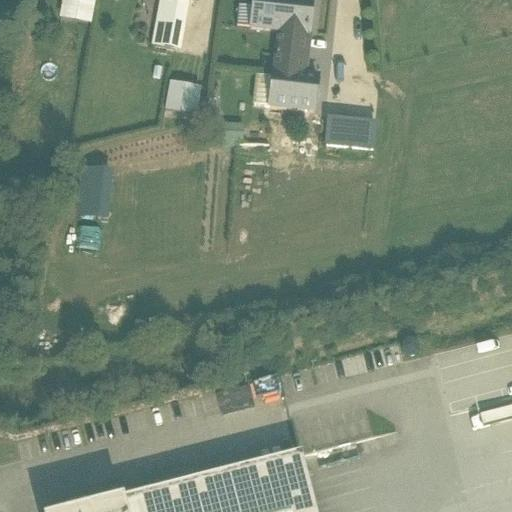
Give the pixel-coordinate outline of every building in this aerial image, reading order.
[(62,0),(58,20),(87,25),(92,0),(62,0)] [(262,0),(258,35),(277,37),(304,40),(308,5),(262,0)] [(184,6),(160,1),(151,49),(176,53),(184,6)] [(304,40),(277,37),(272,77),(299,80),(304,40)] [(272,77),(271,81),(256,79),(254,108),(313,115),(317,81),(299,80),(272,77)] [(171,86),(167,113),(198,118),(202,90),(171,86)] [(329,122),(326,146),(351,149),(352,145),(354,125),(329,122)] [(374,127),(354,125),(352,145),(372,147),(374,127)] [(316,511),(305,464),(124,511),(316,511)]
